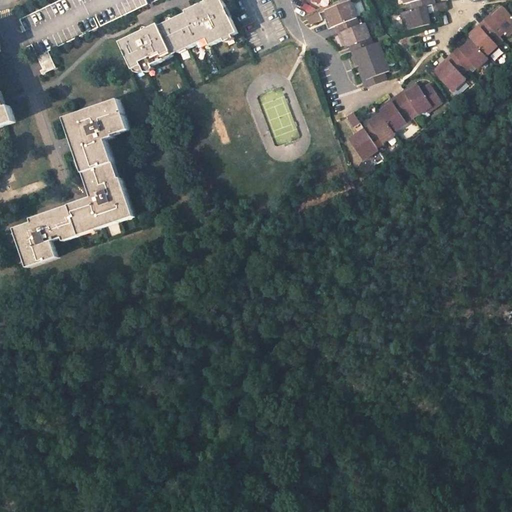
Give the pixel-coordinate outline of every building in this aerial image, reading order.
[(49,52),(99,28),(95,19),(98,18),(102,27),(159,0),(63,0),(21,20),(44,70),(41,72),(43,75),(57,69),(49,52)] [(167,56),(174,53),(176,57),(182,54),(180,50),(189,46),(191,50),(201,44),(210,41),(211,44),(212,47),(226,40),(235,37),(240,34),(233,19),(230,21),(225,11),(228,10),(224,2),(223,0),(206,0),(209,3),(188,12),(189,14),(161,27),(161,26),(123,44),(135,71),(144,67),(146,70),(154,67),(168,60),(167,56)] [(402,13),(406,30),(431,25),(429,14),(427,7),(433,5),(436,5),(434,0),(404,0),(406,4),(411,3),(413,10),(402,13)] [(330,18),(334,28),(336,27),(339,34),(341,33),(362,25),(359,18),(358,19),(351,1),(327,11),(330,18)] [(447,4),(447,2),(436,5),(433,5),(435,13),(448,10),(447,4)] [(429,14),(435,13),(433,5),(427,7),(429,14)] [(511,36),(511,34),(511,14),(504,6),(503,8),(493,17),(491,15),(484,22),(480,25),(482,27),(472,37),(470,38),(473,41),(461,51),(459,48),(451,56),(448,59),(450,61),(437,73),(455,92),(468,80),(464,76),(475,65),(479,70),(491,59),(489,57),(500,46),(495,42),(507,32),(511,36)] [(493,17),(503,8),(501,6),(491,15),(493,17)] [(327,11),(320,13),(323,21),(330,18),(327,11)] [(320,13),(308,18),(311,25),(323,21),(320,13)] [(355,52),(375,44),(366,23),(362,25),(341,33),(347,47),(350,45),(353,53),(355,52)] [(480,25),(469,34),(472,37),(482,27),(480,25)] [(339,34),(344,48),(347,47),(341,33),(339,34)] [(473,41),(470,38),(464,44),(459,48),(461,51),(473,41)] [(361,68),(367,81),(385,73),(391,71),(380,42),(375,44),(355,52),(361,66),(359,68),(359,69),(361,68)] [(0,129),(17,124),(11,107),(8,108),(4,110),(0,97),(0,48),(1,48),(0,46),(0,129)] [(355,52),(353,53),(359,68),(361,66),(355,52)] [(448,59),(435,70),(437,73),(450,61),(448,59)] [(367,88),(388,80),(385,73),(367,81),(364,82),(367,88)] [(417,86),(416,83),(404,91),(406,94),(417,86)] [(359,133),(351,139),(366,160),(380,150),(376,143),(381,139),(385,143),(397,135),(396,133),(408,124),(405,119),(417,110),(421,115),(433,107),(435,109),(444,103),(431,85),(423,90),(419,85),(417,86),(406,94),(404,91),(391,100),(393,102),(382,110),(380,111),(382,114),(370,123),(368,119),(362,123),(366,129),(359,133)] [(391,100),(380,108),(382,110),(393,102),(391,100)] [(131,128),(121,101),(70,118),(89,174),(86,175),(94,199),(32,220),(33,224),(19,229),(32,268),(60,258),(54,242),(64,239),(136,215),(124,179),(122,180),(118,181),(113,165),(117,164),(108,141),(117,139),(116,137),(115,133),(131,128)] [(354,113),(348,117),(355,128),(362,123),(354,113)] [(70,118),(67,120),(86,175),(89,174),(70,118)] [(362,123),(355,128),(359,133),(366,129),(362,123)] [(116,137),(132,132),(131,128),(115,133),(116,137)] [(122,180),(117,164),(113,165),(118,181),(122,180)] [(66,242),(137,218),(136,215),(64,239),(66,242)] [(15,230),(29,269),(32,268),(19,229),(15,230)]
